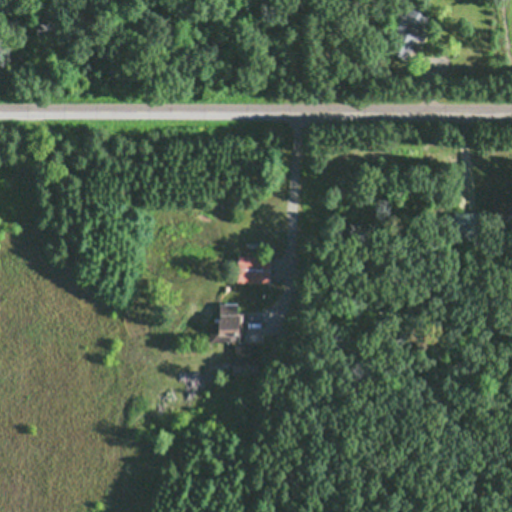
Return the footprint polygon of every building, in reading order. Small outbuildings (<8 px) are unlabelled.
[(427,16),(406,6),(401,15),(397,13),(382,45),(407,57),(427,16)] [(511,191),(489,191),(489,215),(511,215),(511,191)] [(453,239),(473,239),(473,212),(453,212),(453,239)] [(269,254),(236,254),(236,282),(269,282),(269,254)] [(208,341),(233,341),(233,372),(259,372),(259,341),(242,342),(241,312),(214,312),(214,323),(208,323),(208,341)]
